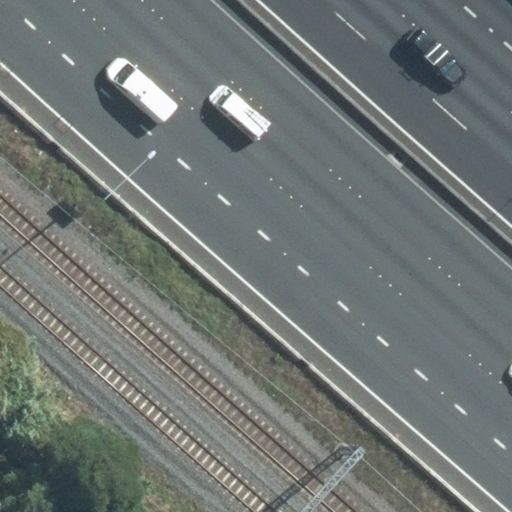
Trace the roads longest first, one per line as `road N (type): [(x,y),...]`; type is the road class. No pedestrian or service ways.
road 1 (motorway): [(511,329),(325,172),(142,0)]
road 2 (motorway): [(333,0),(511,162)]
